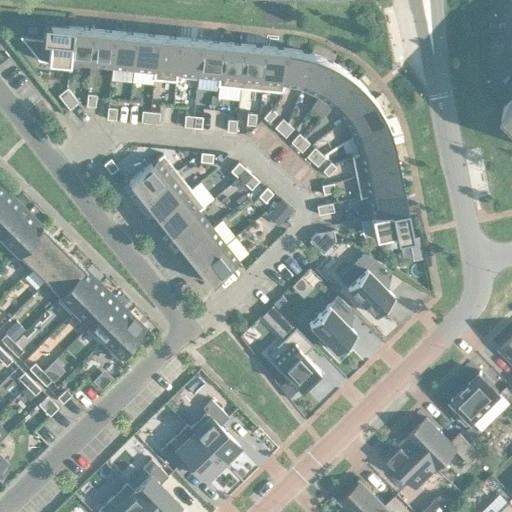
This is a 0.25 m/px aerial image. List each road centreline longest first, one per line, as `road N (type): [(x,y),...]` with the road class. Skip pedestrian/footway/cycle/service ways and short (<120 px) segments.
road 1 (residential): [(0,95),(179,328),(0,502)]
road 2 (residential): [(472,253),(470,296),(256,511)]
road 3 (residential): [(435,75),(472,253)]
